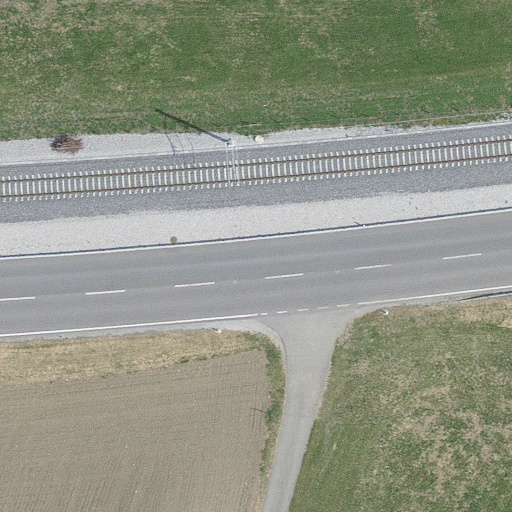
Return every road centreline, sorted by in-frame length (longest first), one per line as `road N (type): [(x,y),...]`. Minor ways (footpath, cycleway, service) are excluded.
road 1 (secondary): [(0,296),(320,274),(511,248)]
road 2 (track): [(269,511),(302,394),(320,274)]
